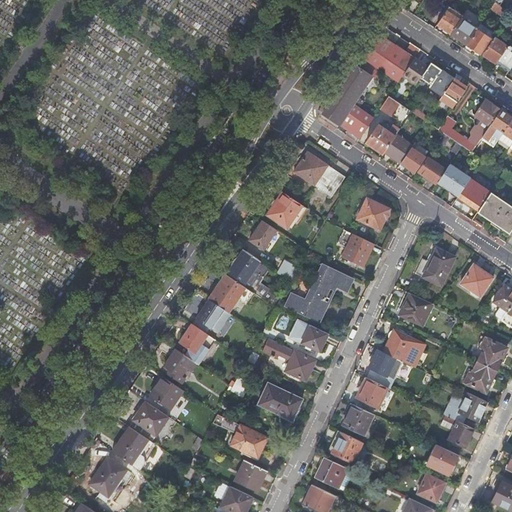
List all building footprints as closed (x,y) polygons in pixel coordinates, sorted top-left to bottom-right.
[(433,18),(439,22),(450,6),(444,2),(433,18)] [(500,5),(496,2),(491,8),(507,19),(511,13),(500,5)] [(462,18),(463,16),(450,6),(439,22),(438,24),(441,26),(451,33),(462,18)] [(477,29),(462,18),(451,33),(467,44),(477,29)] [(477,29),(478,30),(490,38),(493,40),(495,38),(497,35),(481,24),(477,29)] [(480,53),(482,51),(490,38),(478,30),(468,45),(478,52),(480,53)] [(394,48),(371,33),(357,53),(380,69),(394,48)] [(484,53),(493,40),(490,38),(482,51),(484,53)] [(496,63),(506,49),(508,47),(504,44),(505,42),(501,40),(499,41),(495,38),(493,40),(484,53),(483,54),(491,60),(496,63)] [(380,69),(399,82),(403,76),(413,61),(394,48),(380,69)] [(496,63),(497,63),(498,64),(503,68),(506,69),(509,72),(511,67),(511,53),(506,49),(496,63)] [(411,82),(416,85),(422,77),(428,67),(424,64),(415,58),(413,61),(403,76),(411,82)] [(319,110),(340,125),(354,104),(373,76),(351,62),(345,72),(330,94),(319,110)] [(432,84),(442,70),(439,68),(431,63),(428,67),(422,77),(432,84)] [(442,96),(454,78),(444,71),(442,70),(432,84),(430,87),(442,96)] [(457,102),(467,87),(459,81),(462,77),(459,75),(457,74),(454,78),(442,96),(440,99),(453,108),(457,102)] [(367,143),(383,154),(384,152),(395,136),(396,135),(399,130),(404,124),(412,111),(403,105),(389,96),(381,108),(398,120),(393,126),(389,132),(379,125),(372,135),(367,143)] [(481,139),(501,110),(490,103),(486,100),(475,116),(477,117),(482,120),(479,124),(475,125),(471,132),(471,135),(468,140),(451,128),(456,121),(448,116),(442,124),(438,129),(444,133),(450,137),(457,142),(462,146),(472,153),(481,139)] [(412,111),(413,112),(415,110),(404,102),(403,105),(412,111)] [(354,104),(340,125),(345,128),(360,139),(374,118),(354,104)] [(426,121),(427,118),(415,109),(415,110),(413,112),(426,121)] [(504,133),(511,120),(511,117),(503,111),(501,110),(481,139),(494,147),(500,139),(504,133)] [(438,129),(442,124),(429,116),(427,118),(426,121),(428,122),(438,129)] [(511,144),(511,120),(504,133),(500,139),(511,146),(511,144)] [(444,133),(438,143),(443,147),(450,137),(444,133)] [(401,163),(413,146),(396,135),(395,136),(384,152),(393,158),(401,163)] [(415,142),(413,145),(413,146),(401,163),(406,166),(415,172),(425,157),(414,150),(418,144),(415,142)] [(457,142),(451,152),(456,155),(456,154),(461,147),(462,146),(457,142)] [(429,151),(418,144),(414,150),(425,157),(429,151)] [(466,150),(461,147),(456,154),(461,157),(466,150)] [(346,177),(308,151),(295,171),(332,197),(346,177)] [(446,170),(428,157),(418,172),(424,176),(430,180),(436,184),(437,183),(446,170)] [(453,174),(446,170),(437,183),(444,187),(453,174)] [(348,193),(355,183),(348,178),(341,188),(345,190),(348,193)] [(479,210),(491,192),(471,178),(457,199),(463,203),(465,201),(470,204),(479,210)] [(436,184),(431,192),(434,194),(437,197),(444,187),(437,183),(436,184)] [(301,217),(307,208),(282,191),(266,216),(267,215),(287,228),(297,214),(301,217)] [(511,206),(491,192),(479,210),(478,212),(486,218),(498,226),(509,234),(511,229),(511,206)] [(367,198),(357,219),(379,230),(386,216),(389,209),(367,198)] [(264,248),(277,229),(263,220),(251,239),(250,239),(249,240),(264,250),(265,249),(264,248)] [(363,267),(374,244),(353,234),(342,257),(352,261),(363,267)] [(441,286),(455,257),(448,254),(437,248),(432,257),(430,262),(423,259),(416,273),(441,286)] [(261,261),(242,249),(225,274),(226,274),(244,286),(261,261)] [(291,282),(299,267),(286,260),(278,273),(291,282)] [(461,284),(481,297),(494,278),(490,275),(475,264),(461,284)] [(310,291),(326,299),(331,289),(335,291),(337,287),(347,292),(353,280),(322,265),(314,282),(315,282),(310,291)] [(246,304),(253,293),(244,286),(226,274),(209,299),(228,312),(237,298),(246,304)] [(511,289),(505,285),(494,302),(501,307),(496,313),(496,316),(502,320),(511,326),(511,289)] [(325,301),(326,299),(310,291),(305,301),(292,295),(288,301),(293,303),(290,309),(319,322),(329,303),(325,301)] [(422,326),(433,304),(407,291),(402,301),(397,311),(400,313),(399,315),(422,326)] [(228,312),(209,299),(192,324),(206,334),(210,328),(219,333),(232,314),(228,312)] [(206,334),(192,324),(179,343),(187,348),(186,349),(188,351),(189,350),(194,354),(208,335),(206,334)] [(329,334),(311,325),(302,343),(310,347),(320,352),(329,334)] [(395,358),(415,368),(425,345),(408,337),(394,330),(383,352),(395,358)] [(290,363),(286,371),(294,375),(306,381),(316,361),(296,351),(269,338),(263,351),(272,355),(271,356),(274,358),(275,357),(278,359),(280,355),(287,358),(286,361),(290,363)] [(478,361),(497,370),(505,354),(507,348),(486,338),(481,348),(483,349),(478,361)] [(196,363),(175,349),(164,366),(167,368),(165,371),(181,383),(184,379),(180,377),(185,370),(186,368),(191,371),(196,363)] [(395,358),(383,352),(378,350),(371,363),(369,368),(386,377),(395,358)] [(488,390),(497,370),(478,361),(472,374),(469,372),(464,383),(486,393),(488,390)] [(170,409),(183,390),(162,376),(149,395),(170,409)] [(250,383),(238,377),(230,391),(243,397),(250,383)] [(378,408),(388,388),(366,377),(356,398),(365,402),(378,408)] [(292,421),(296,412),(302,399),(268,383),(258,404),(292,421)] [(478,423),(487,402),(468,393),(464,401),(453,396),(444,415),(445,416),(457,421),(463,424),(467,417),(472,420),(478,423)] [(129,426),(146,438),(150,432),(155,436),(168,417),(146,402),(129,426)] [(373,414),(353,404),(347,415),(343,424),(363,434),(373,414)] [(240,425),(218,414),(213,422),(234,432),(237,428),(238,429),(230,445),(242,451),(247,453),(258,458),(260,455),(263,447),(268,438),(267,438),(240,425)] [(440,425),(452,431),(457,421),(445,416),(440,425)] [(465,448),(474,430),(463,424),(457,421),(452,431),(448,440),(457,445),(465,448)] [(142,457),(153,442),(146,438),(129,426),(112,451),(139,470),(144,462),(142,457)] [(362,442),(341,432),(334,448),(332,453),(352,463),(362,442)] [(193,447),(198,450),(203,441),(198,437),(193,447)] [(459,455),(435,444),(425,464),(449,476),(454,466),(459,455)] [(247,453),(242,451),(241,453),(257,460),(258,458),(247,453)] [(89,484),(113,500),(125,483),(120,479),(126,470),(108,457),(103,465),(94,477),(89,484)] [(347,468),(325,457),(320,467),(315,478),(338,489),(338,488),(347,468)] [(189,467),(193,469),(198,461),(193,458),(189,467)] [(259,487),(266,471),(245,460),(234,481),(256,491),(259,487)] [(347,468),(338,488),(344,491),(353,471),(347,468)] [(446,482),(427,473),(417,493),(436,503),(439,497),(446,482)] [(511,486),(502,482),(499,488),(493,501),(511,510),(511,486)] [(341,507),(344,500),(312,485),(302,505),(312,510),(316,511),(327,511),(332,503),(341,507)] [(245,511),(253,497),(230,486),(220,507),(231,511),(245,511)] [(432,511),(434,510),(410,498),(403,511),(432,511)] [(95,511),(78,501),(70,511),(95,511)]
